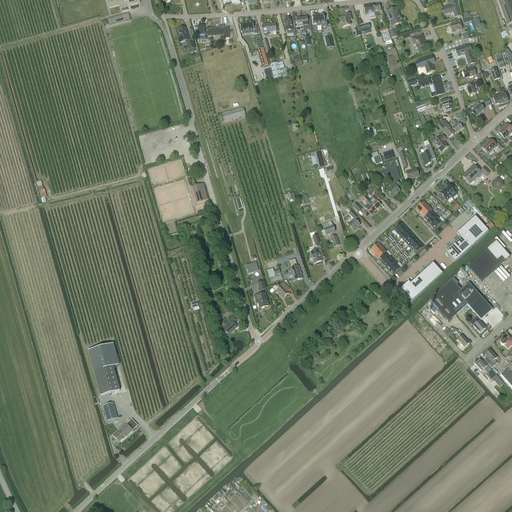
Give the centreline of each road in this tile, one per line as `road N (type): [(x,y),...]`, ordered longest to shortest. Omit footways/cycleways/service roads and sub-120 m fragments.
road 1 (tertiary): [(76,511),(257,343)]
road 2 (unclassified): [(257,343),(191,125)]
road 3 (residential): [(385,0),(162,17)]
road 4 (tertiary): [(356,252),(474,138)]
road 5 (residential): [(474,138),(416,0)]
road 6 (tertiary): [(257,343),(356,252)]
